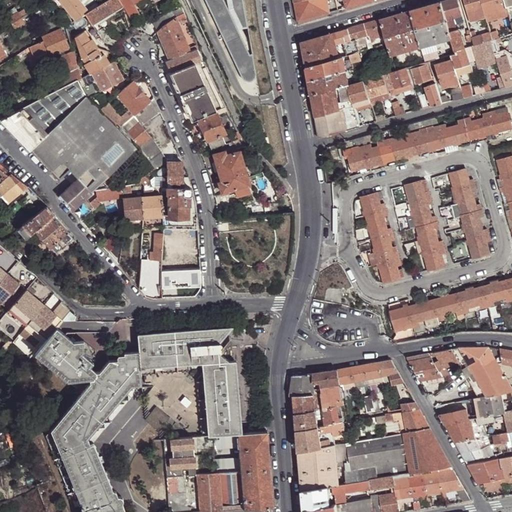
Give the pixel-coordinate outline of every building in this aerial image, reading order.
[(75,20),(85,14),(88,12),(78,0),(59,0),(61,3),(75,20)] [(92,24),(122,6),(119,0),(107,0),(88,12),(85,14),(92,24)] [(119,0),(122,6),(124,9),(125,8),(134,3),(139,0),(119,0)] [(211,0),(248,79),(250,81),(253,82),(256,81),(259,79),(260,77),(261,75),(246,0),(211,0)] [(299,22),(330,13),(327,0),(300,0),(295,2),(299,22)] [(446,20),(454,17),(462,15),(457,0),(444,0),(440,1),(446,20)] [(481,0),(463,0),(468,13),(484,8),(481,0)] [(481,0),(484,8),(486,15),(487,21),(509,14),(507,9),(504,0),(481,0)] [(421,46),(451,38),(449,31),(446,20),(440,1),(410,10),(421,46)] [(134,3),(125,8),(131,18),(140,13),(134,3)] [(173,11),(176,17),(184,13),(182,7),(173,11)] [(484,8),(468,13),(470,19),(486,15),(484,8)] [(154,22),(158,31),(164,25),(176,17),(173,11),(173,9),(154,22)] [(395,54),(421,46),(410,10),(380,18),(384,31),(388,43),(392,55),(395,54)] [(8,17),(11,23),(21,17),(18,12),(8,17)] [(71,23),(67,14),(61,18),(64,27),(71,23)] [(118,30),(129,25),(125,15),(113,22),(118,30)] [(21,17),(11,23),(14,27),(24,22),(21,17)] [(157,32),(169,59),(190,51),(178,21),(176,17),(164,25),(158,31),(157,32)] [(449,31),(457,29),(454,17),(446,20),(449,31)] [(367,35),(370,34),(384,31),(380,18),(364,23),(367,35)] [(364,23),(348,28),(352,40),(357,38),(365,36),(367,35),(364,23)] [(99,36),(105,32),(107,31),(104,27),(97,31),(99,36)] [(348,28),(332,33),(335,44),(336,44),(340,42),(343,42),(352,40),(348,28)] [(455,51),(465,48),(459,28),(457,29),(449,31),(451,38),(455,51)] [(473,40),(474,45),(490,40),(493,39),(491,33),(483,35),(483,34),(478,36),(476,28),(470,30),(471,34),(473,40)] [(52,60),(51,55),(68,46),(61,29),(42,36),(44,40),(29,46),(34,58),(41,55),(44,63),(52,60)] [(92,74),(110,64),(107,61),(106,58),(103,53),(99,56),(96,50),(97,48),(86,30),(75,37),(82,58),(86,64),(84,65),(90,75),(92,74)] [(491,33),(493,39),(495,39),(499,37),(498,32),(497,32),(496,30),(491,32),(491,33)] [(119,47),(121,42),(111,40),(105,32),(99,36),(103,42),(119,47)] [(306,67),(340,57),(336,44),(335,44),(332,33),(302,42),(306,67)] [(365,36),(368,48),(374,47),(370,34),(367,35),(365,36)] [(493,39),(490,40),(495,53),(497,53),(499,52),(495,39),(493,39)] [(345,45),(348,55),(350,54),(356,52),(352,40),(343,42),(345,45)] [(473,52),(478,70),(498,64),(496,60),(495,53),(490,40),(474,45),(471,46),(473,52)] [(165,61),(170,73),(195,63),(204,59),(199,47),(190,51),(169,59),(165,61)] [(470,63),(467,53),(466,47),(465,48),(455,51),(456,53),(450,54),(452,60),(454,68),(457,67),(470,63)] [(106,58),(107,61),(108,61),(108,58),(108,51),(97,48),(96,50),(99,56),(103,53),(106,58)] [(353,62),(354,62),(363,59),(361,51),(356,52),(350,54),(353,62)] [(429,61),(436,59),(434,52),(424,55),(426,62),(429,61)] [(72,70),(76,67),(75,62),(71,64),(66,54),(58,57),(62,68),(70,65),(72,70)] [(349,83),(358,81),(354,62),(353,62),(350,54),(348,55),(344,56),(349,83)] [(426,62),(424,55),(413,58),(413,62),(415,65),(426,62)] [(339,86),(348,84),(349,83),(344,56),(340,57),(306,67),(311,94),(334,88),(339,86)] [(503,84),(504,88),(511,85),(511,73),(507,57),(499,59),(496,60),(498,64),(500,71),(503,84)] [(453,80),(457,79),(456,75),(454,68),(452,60),(436,65),(441,83),(453,80)] [(430,63),(429,61),(426,62),(415,65),(410,67),(411,71),(413,70),(413,68),(428,64),(430,63)] [(124,80),(114,62),(110,64),(92,74),(102,91),(124,80)] [(170,73),(192,121),(195,119),(216,110),(195,63),(170,73)] [(472,70),(470,63),(457,67),(460,73),(472,70)] [(417,83),(430,80),(432,79),(428,64),(413,68),(413,70),(417,83)] [(63,87),(80,78),(76,67),(72,70),(58,77),(63,87)] [(411,83),(406,68),(396,71),(390,73),(391,76),(395,88),(411,83)] [(500,85),(503,84),(500,71),(495,73),(498,86),(500,85)] [(389,77),(391,76),(390,73),(383,75),(385,82),(390,80),(389,77)] [(373,97),(389,92),(385,82),(383,75),(368,80),(373,97)] [(80,85),(81,80),(80,78),(63,87),(21,109),(45,135),(86,95),(83,89),(80,85)] [(369,97),(369,98),(373,97),(368,80),(364,81),(369,97)] [(149,101),(133,81),(118,95),(120,97),(132,112),(134,115),(149,101)] [(369,97),(364,81),(348,86),(353,102),(363,99),(369,97)] [(434,106),(442,104),(440,99),(440,96),(435,83),(431,85),(428,85),(434,106)] [(93,84),(83,89),(86,95),(91,99),(99,95),(93,84)] [(354,105),(353,102),(348,86),(348,84),(339,86),(341,93),(343,108),(354,105)] [(464,99),(473,96),(470,85),(460,87),(462,92),(464,99)] [(456,100),(464,99),(462,92),(460,87),(455,88),(453,89),(454,94),(456,100)] [(476,95),(485,93),(483,87),(474,89),(476,95)] [(311,94),(315,116),(337,110),(335,95),(334,88),(311,94)] [(371,103),(390,97),(389,92),(373,97),(369,98),(371,103)] [(442,104),(451,102),(450,97),(447,97),(446,94),(440,96),(440,99),(442,104)] [(153,167),(86,95),(45,135),(30,149),(59,178),(70,169),(78,178),(89,190),(95,189),(122,185),(135,184),(141,178),(144,175),(153,167)] [(372,105),(371,103),(369,98),(369,97),(363,99),(364,103),(366,107),(372,105)] [(160,112),(154,98),(149,101),(134,115),(133,116),(138,122),(141,125),(160,112)] [(394,110),(400,108),(398,100),(392,102),(394,110)] [(123,121),(107,105),(102,109),(120,127),(125,123),(123,121)] [(347,130),(360,126),(359,123),(358,118),(354,105),(343,108),(347,130)] [(396,116),(405,113),(404,107),(400,108),(394,110),(396,116)] [(319,138),(347,130),(343,108),(337,110),(315,116),(319,138)] [(45,135),(21,109),(2,119),(30,149),(45,135)] [(216,110),(195,119),(196,122),(199,121),(199,120),(217,112),(216,110)] [(511,127),(511,125),(508,112),(497,114),(495,110),(483,114),(484,118),(472,121),(471,117),(458,120),(459,125),(447,128),(446,124),(433,127),(433,126),(427,127),(420,129),(420,130),(409,133),(408,132),(395,135),(395,137),(384,140),(383,139),(377,140),(379,146),(372,147),(371,143),(359,147),(359,145),(343,149),(345,157),(348,157),(352,170),(511,127)] [(133,116),(134,115),(132,112),(123,121),(125,123),(133,116)] [(199,121),(207,140),(211,150),(227,143),(223,134),(225,133),(217,112),(199,120),(199,121)] [(125,123),(120,127),(125,132),(138,122),(133,116),(125,123)] [(438,121),(437,117),(403,126),(404,130),(438,121)] [(199,121),(196,122),(200,133),(202,133),(205,141),(207,140),(199,121)] [(138,122),(125,132),(131,138),(138,147),(150,137),(141,125),(138,122)] [(233,140),(241,137),(237,130),(230,133),(233,140)] [(267,136),(261,138),(263,148),(270,146),(267,136)] [(138,147),(155,168),(166,162),(150,137),(138,147)] [(234,189),(248,184),(249,184),(239,151),(225,155),(224,151),(214,154),(222,182),(219,183),(222,192),(234,189)] [(511,156),(498,160),(511,210),(511,156)] [(182,178),(181,162),(166,162),(166,176),(162,176),(162,187),(166,187),(182,187),(182,178)] [(473,193),(477,192),(473,179),(469,180),(466,169),(450,173),(458,203),(452,205),(456,218),(463,217),(474,258),(489,254),(486,242),(490,241),(487,229),(483,230),(479,218),(484,216),(480,204),(476,205),(474,199),(473,193)] [(9,172),(6,173),(0,178),(0,202),(5,208),(24,193),(22,190),(27,187),(9,172)] [(91,192),(89,190),(78,178),(68,187),(59,196),(59,197),(72,211),(90,193),(91,192)] [(188,178),(182,178),(182,187),(191,188),(188,178)] [(426,180),(406,185),(411,201),(414,215),(418,227),(429,270),(445,266),(442,254),(446,253),(442,241),(438,242),(435,229),(439,228),(435,216),(431,217),(428,204),(432,203),(426,180)] [(251,193),(248,184),(234,189),(236,197),(251,193)] [(122,185),(95,189),(96,201),(111,200),(114,193),(122,192),(122,188),(123,188),(122,185)] [(411,201),(406,185),(400,186),(404,203),(411,201)] [(191,188),(182,187),(166,187),(166,192),(166,195),(166,214),(166,216),(188,216),(188,205),(186,204),(186,196),(189,196),(190,195),(191,193),(191,188)] [(379,200),(377,193),(362,196),(376,251),(369,253),(372,266),(380,263),(385,282),(404,277),(402,268),(397,269),(397,267),(401,265),(398,253),(393,254),(392,247),(396,246),(391,228),(387,229),(385,223),(389,222),(384,203),(380,204),(379,200)] [(162,214),(160,196),(153,196),(144,197),(142,197),(142,217),(162,215),(162,214)] [(124,218),(142,217),(142,197),(123,199),(124,218)] [(55,215),(48,207),(47,206),(23,224),(31,234),(37,230),(55,215)] [(69,232),(55,215),(37,230),(51,246),(58,241),(69,232)] [(412,229),(418,227),(414,215),(408,216),(412,229)] [(31,234),(23,224),(17,229),(25,238),(31,234)] [(71,235),(69,232),(58,241),(63,247),(74,238),(71,235)] [(100,244),(108,252),(118,242),(112,234),(100,244)] [(153,260),(161,260),(162,237),(155,237),(154,252),(153,260)] [(58,241),(51,246),(57,253),(63,247),(58,241)] [(159,298),(161,268),(161,260),(153,260),(150,259),(140,259),(139,286),(137,287),(147,298),(159,298)] [(201,273),(200,268),(179,268),(180,282),(194,280),(195,283),(201,283),(201,273)] [(0,295),(5,300),(20,281),(8,271),(0,280),(0,295)] [(404,308),(391,312),(396,332),(407,329),(419,325),(418,321),(431,318),(432,322),(445,318),(444,314),(456,311),(457,315),(469,312),(468,308),(481,304),(482,308),(495,305),(494,301),(506,297),(507,302),(511,300),(511,279),(501,282),(490,285),(481,287),(470,290),(458,294),(446,297),(433,301),(408,307),(407,303),(403,304),(404,308)] [(11,306),(30,321),(46,302),(28,287),(11,306)] [(30,321),(49,336),(56,327),(65,317),(46,302),(30,321)] [(45,340),(49,336),(30,321),(27,325),(45,340)] [(45,340),(34,353),(67,382),(89,380),(89,384),(50,429),(43,437),(72,506),(80,503),(80,511),(128,511),(127,511),(124,511),(121,504),(122,503),(123,500),(122,497),(119,496),(116,496),(114,490),(111,490),(92,444),(89,445),(87,438),(131,387),(142,385),(140,369),(139,351),(123,352),(124,355),(118,355),(116,358),(116,360),(108,361),(99,372),(95,372),(89,367),(92,364),(81,354),(84,351),(82,341),(73,343),(56,327),(49,336),(45,340)] [(200,363),(206,435),(213,435),(236,433),(230,360),(233,360),(233,348),(220,350),(219,347),(220,344),(218,341),(231,327),(138,334),(139,351),(140,369),(200,363)] [(460,364),(474,390),(483,389),(477,378),(474,379),(472,375),(474,374),(460,347),(452,348),(461,364),(460,364)] [(477,378),(483,389),(505,376),(498,362),(489,347),(460,347),(474,374),(477,378)] [(501,349),(489,347),(498,362),(504,363),(501,349)] [(445,367),(460,364),(461,364),(452,348),(435,352),(443,367),(445,367)] [(511,350),(501,349),(504,363),(507,364),(511,364),(511,350)] [(432,356),(439,369),(443,367),(435,352),(430,353),(432,356)] [(409,360),(420,380),(443,376),(439,369),(432,356),(414,359),(409,360)] [(391,359),(381,361),(384,375),(392,373),(399,372),(391,359)] [(230,360),(236,433),(239,433),(240,433),(234,360),(233,360),(230,360)] [(381,361),(366,364),(369,378),(384,375),(381,361)] [(498,362),(505,376),(507,378),(511,373),(511,372),(507,364),(504,363),(498,362)] [(366,364),(352,367),(354,380),(369,378),(366,364)] [(352,367),(338,369),(340,383),(354,380),(352,367)] [(439,369),(443,376),(449,375),(445,367),(443,367),(439,369)] [(319,371),(319,372),(320,381),(321,386),(340,383),(338,369),(319,371)] [(404,381),(399,372),(392,373),(394,383),(404,381)] [(290,396),(294,396),(294,395),(314,394),(313,382),(313,373),(293,375),(290,396)] [(384,375),(369,378),(370,384),(384,381),(384,375)] [(487,396),(501,393),(504,393),(511,391),(511,392),(511,391),(511,388),(507,378),(505,376),(483,389),(487,396)] [(369,378),(354,380),(356,387),(370,384),(369,378)] [(354,380),(340,383),(341,389),(356,387),(354,380)] [(340,383),(321,386),(321,392),(336,390),(341,389),(340,383)] [(344,405),(341,389),(336,390),(339,406),(340,405),(344,405)] [(478,398),(481,397),(487,396),(483,389),(474,390),(478,398)] [(336,390),(321,392),(321,393),(322,393),(324,408),(339,406),(336,390)] [(369,392),(371,408),(374,408),(377,407),(375,396),(372,396),(372,392),(369,392)] [(315,400),(316,410),(323,408),(324,408),(322,393),(321,393),(317,394),(318,400),(315,400)] [(491,415),(499,413),(505,412),(501,393),(487,396),(481,397),(484,413),(485,416),(491,415)] [(294,395),(294,396),(296,413),(316,410),(315,400),(314,394),(294,395)] [(472,399),(475,415),(484,413),(481,397),(478,398),(472,399)] [(340,405),(339,406),(324,408),(324,415),(325,424),(343,421),(343,420),(340,405)] [(168,418),(155,407),(145,419),(157,430),(157,431),(168,418)] [(430,428),(420,409),(404,411),(405,418),(408,432),(430,428)] [(316,410),(296,413),(297,431),(318,426),(317,418),(316,410)] [(440,415),(445,424),(468,419),(468,417),(466,410),(440,415)] [(404,411),(386,415),(387,421),(405,418),(404,411)] [(318,426),(325,424),(324,415),(322,417),(317,418),(318,426)] [(485,416),(476,418),(478,423),(493,421),(491,415),(485,416)] [(445,424),(455,443),(475,439),(470,419),(468,419),(445,424)] [(343,422),(343,421),(325,424),(318,426),(320,436),(345,432),(343,422)] [(318,426),(297,431),(299,450),(322,447),(320,436),(318,426)] [(451,465),(430,428),(408,432),(404,433),(409,460),(411,472),(424,470),(432,469),(439,468),(451,465)] [(270,482),(269,467),(268,449),(266,430),(240,433),(239,433),(240,446),(241,457),(242,469),(214,472),(198,473),(196,473),(195,466),(193,447),(193,437),(163,439),(164,446),(172,445),(173,449),(173,457),(171,458),(172,468),(166,469),(166,477),(177,476),(181,475),(181,467),(188,467),(189,475),(198,474),(201,511),(272,505),(270,482)] [(348,443),(345,432),(320,436),(322,447),(336,444),(348,443)] [(236,433),(213,435),(215,448),(240,446),(239,433),(236,433)] [(409,460),(404,433),(373,438),(377,465),(382,464),(409,460)] [(507,433),(494,435),(495,444),(496,443),(509,441),(507,433)] [(483,437),(484,441),(489,440),(490,442),(492,441),(493,445),(496,445),(496,443),(495,444),(494,435),(483,437)] [(475,439),(483,457),(484,458),(493,454),(490,445),(486,447),(484,441),(483,437),(479,438),(475,439)] [(377,465),(373,438),(351,442),(356,468),(363,467),(377,465)] [(455,443),(466,461),(483,457),(475,439),(455,443)] [(322,447),(299,450),(299,459),(336,453),(336,444),(322,447)] [(336,453),(299,459),(302,490),(330,486),(334,485),(339,484),(337,467),(337,462),(336,453)] [(511,456),(501,459),(502,467),(505,478),(511,476),(511,456)] [(214,472),(242,469),(241,457),(213,459),(214,472)] [(468,465),(478,483),(483,483),(505,478),(502,467),(500,467),(499,459),(468,465)] [(378,478),(377,465),(363,467),(366,480),(378,478)] [(363,467),(356,468),(346,470),(345,470),(346,483),(366,480),(363,467)] [(464,488),(453,470),(440,472),(442,492),(445,491),(455,490),(464,488)] [(433,473),(425,475),(427,494),(430,494),(442,492),(440,472),(433,473)] [(384,477),(378,478),(366,480),(346,483),(339,484),(334,485),(334,493),(336,493),(336,494),(344,493),(395,486),(394,479),(394,475),(384,477)] [(425,475),(410,477),(413,496),(416,496),(427,494),(425,475)] [(161,499),(168,499),(166,477),(159,478),(161,499)] [(394,479),(395,486),(396,493),(397,499),(401,498),(413,496),(410,477),(394,479)] [(167,488),(173,502),(186,497),(178,478),(172,481),(174,485),(167,488)] [(505,478),(483,483),(484,487),(505,482),(505,478)] [(330,486),(302,490),(303,510),(332,505),(330,486)] [(471,501),(464,488),(455,490),(462,503),(471,501)] [(367,495),(367,498),(372,497),(373,504),(378,503),(376,492),(371,493),(371,494),(367,495)] [(344,493),(336,494),(336,495),(337,504),(345,502),(344,493)] [(396,493),(380,496),(382,511),(398,511),(397,499),(396,493)] [(337,504),(337,511),(373,511),(373,504),(372,497),(367,498),(345,502),(337,504)]
